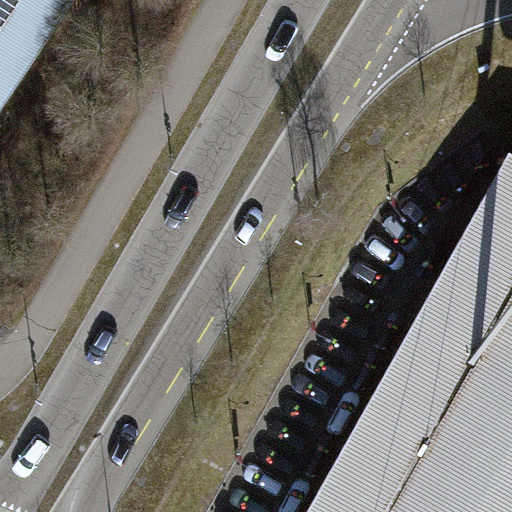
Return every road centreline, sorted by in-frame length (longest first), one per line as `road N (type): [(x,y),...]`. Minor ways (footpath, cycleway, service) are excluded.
road 1 (secondary): [(299,0),(0,511)]
road 2 (secondary): [(80,511),(353,62)]
road 3 (motorway): [(353,62),(501,0)]
